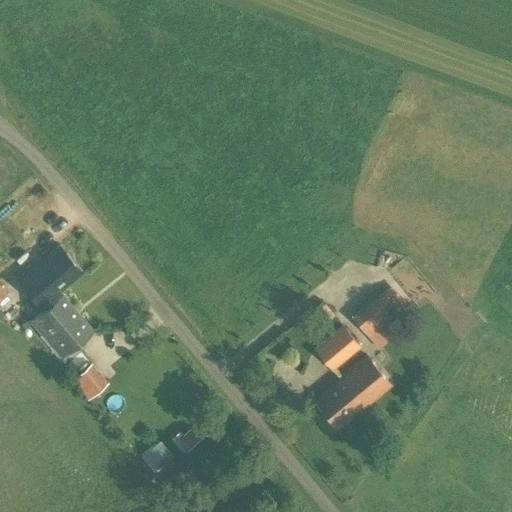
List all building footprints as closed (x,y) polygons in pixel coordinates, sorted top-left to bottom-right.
[(32,321),(63,295),(59,291),(82,271),(59,245),(36,266),(33,262),(15,278),(43,310),(31,320),(32,321)] [(349,315),(375,343),(388,330),(382,324),(395,312),(375,291),(349,315)] [(82,316),(63,295),(32,321),(39,328),(42,326),(65,352),(93,328),(82,316)] [(331,370),(360,345),(342,324),(313,348),(331,370)] [(364,407),(390,385),(365,355),(339,376),(340,378),(315,399),(337,426),(362,405),(364,407)] [(107,382),(91,362),(72,379),(87,398),(107,382)] [(200,439),(190,428),(182,434),(179,431),(170,438),(182,453),(200,439)] [(153,471),(172,454),(159,439),(140,456),(153,471)]
